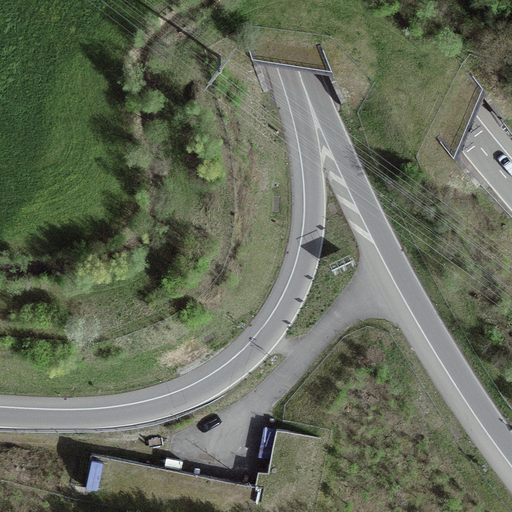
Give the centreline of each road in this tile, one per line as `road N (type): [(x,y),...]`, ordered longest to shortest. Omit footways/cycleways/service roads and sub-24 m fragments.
road 1 (motorway): [(303,85),(309,251),(292,298),(262,342),(197,392),(149,409),(102,417),(0,415)]
road 2 (motorway): [(303,85),(422,311),(511,450)]
road 3 (motorway): [(511,182),(468,131),(386,0)]
